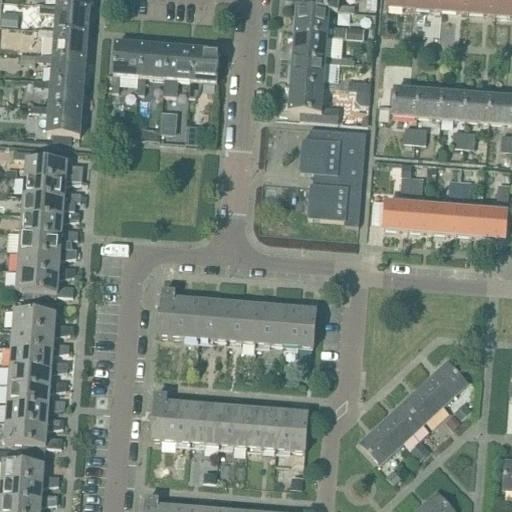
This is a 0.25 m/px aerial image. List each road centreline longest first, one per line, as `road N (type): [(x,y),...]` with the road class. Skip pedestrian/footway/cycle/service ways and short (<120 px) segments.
road 1 (residential): [(112,511),(132,255),(227,262)]
road 2 (residential): [(227,262),(248,0)]
road 3 (residential): [(323,511),(328,440),(351,391),(359,277)]
road 4 (residential): [(359,277),(511,289)]
road 5 (residential): [(227,262),(359,277)]
